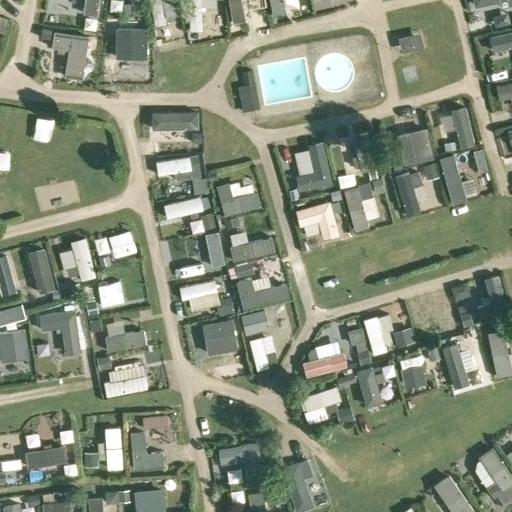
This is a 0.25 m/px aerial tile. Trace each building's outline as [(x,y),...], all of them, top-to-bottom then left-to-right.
[(80,27),(91,28),(92,1),(90,1),(90,0),(44,0),(44,8),(81,12),(80,27)] [(131,0),(133,32),(143,32),(141,0),(131,0)] [(150,0),(156,25),(167,23),(162,0),(150,0)] [(188,0),(190,21),(202,20),(200,0),(188,0)] [(229,0),(230,16),(242,16),(241,0),(229,0)] [(271,0),(274,16),(286,14),(283,0),(271,0)] [(429,76),(460,66),(443,15),(412,25),(429,76)] [(51,30),(41,29),(40,37),(50,38),(51,30)] [(132,44),(135,88),(149,87),(147,43),(132,44)] [(166,85),(197,87),(198,75),(178,73),(179,68),(168,67),(168,73),(167,73),(166,85)] [(237,86),(243,112),(261,108),(252,69),(241,72),(244,85),(237,86)] [(455,103),(464,147),(477,144),(468,101),(455,103)] [(176,138),(192,138),(192,121),(154,120),(154,132),(176,133),(176,138)] [(81,149),(101,152),(106,126),(86,122),(81,149)] [(362,165),(363,171),(374,168),(368,141),(356,144),(358,151),(351,153),(355,166),(362,165)] [(453,141),(443,143),(444,149),(454,148),(453,141)] [(402,148),(404,160),(422,157),(420,144),(402,148)] [(487,171),(481,149),(473,151),(479,173),(487,171)] [(320,179),(322,184),(333,182),(326,152),(315,155),(318,168),(311,170),(314,180),(320,179)] [(156,162),(158,174),(186,169),(184,157),(156,162)] [(397,158),(390,160),(393,169),(400,167),(397,158)] [(451,161),(460,195),(472,192),(463,158),(451,161)] [(425,167),(428,178),(439,175),(436,165),(425,167)] [(217,180),(215,171),(206,173),(208,182),(217,180)] [(398,178),(405,207),(416,205),(413,191),(420,189),(417,173),(409,175),(409,176),(398,178)] [(373,180),(374,184),(376,192),(384,190),(381,178),(373,180)] [(232,182),(238,210),(247,208),(242,180),(232,182)] [(361,197),(373,194),(369,180),(357,183),(361,197)] [(295,188),(288,190),(291,199),(298,197),(295,188)] [(342,202),(339,193),(331,196),(333,204),(342,202)] [(170,204),(173,216),(206,208),(204,196),(170,204)] [(338,236),(328,202),(294,211),(299,228),(317,223),(322,241),(338,236)] [(216,205),(218,220),(230,218),(232,218),(230,203),(216,205)] [(211,214),(201,216),(204,230),(214,227),(211,214)] [(224,219),(225,227),(237,225),(236,217),(232,218),(230,218),(224,219)] [(169,241),(174,262),(208,255),(204,233),(169,241)] [(69,252),(76,274),(93,269),(85,240),(73,243),(75,251),(69,252)] [(231,250),(234,262),(261,256),(258,244),(240,248),(239,242),(231,244),(232,250),(231,250)] [(108,251),(111,262),(134,255),(130,244),(108,251)] [(30,271),(33,285),(41,283),(40,279),(52,276),(45,251),(34,254),(38,269),(30,271)] [(0,282),(0,297),(5,296),(17,294),(9,260),(0,262),(0,276),(1,283),(0,282)] [(235,267),(237,275),(249,272),(247,264),(235,267)] [(494,305),(496,314),(508,311),(498,278),(487,281),(491,296),(486,297),(488,306),(494,305)] [(180,287),(182,299),(217,292),(214,279),(180,287)] [(236,286),(241,304),(274,294),(270,283),(253,288),(251,281),(236,286)] [(70,286),(72,297),(80,296),(77,284),(70,286)] [(471,285),(455,289),(457,300),(474,297),(471,285)] [(45,299),(49,309),(72,302),(69,291),(45,299)] [(435,318),(440,334),(458,329),(448,294),(437,297),(442,316),(435,318)] [(233,311),(230,298),(216,301),(219,314),(233,311)] [(0,309),(0,324),(25,317),(21,304),(0,309)] [(89,314),(98,313),(96,304),(88,305),(89,314)] [(395,345),(397,350),(416,344),(411,327),(408,328),(403,308),(392,311),(397,331),(392,332),(392,335),(388,336),(391,346),(395,345)] [(465,326),(473,324),(469,311),(461,313),(465,326)] [(246,334),(262,330),(257,312),(241,316),(246,334)] [(65,315),(50,317),(54,348),(69,346),(65,315)] [(363,320),(373,355),(386,351),(377,316),(363,320)] [(94,330),(103,328),(102,318),(92,320),(94,330)] [(25,359),(39,356),(31,324),(17,327),(25,359)] [(106,338),(108,349),(137,343),(135,332),(117,336),(115,327),(109,328),(106,338)] [(358,329),(346,332),(349,345),(362,341),(358,329)] [(210,332),(217,360),(228,357),(222,330),(210,332)] [(264,332),(251,337),(262,370),(275,366),(264,332)] [(491,338),(497,368),(508,366),(503,336),(491,338)] [(441,347),(451,379),(463,375),(457,358),(466,355),(462,341),(441,347)] [(439,358),(436,346),(428,348),(431,360),(439,358)] [(366,351),(359,352),(362,363),(368,361),(366,351)] [(399,359),(405,384),(417,381),(415,372),(421,371),(416,351),(410,353),(411,357),(399,359)] [(301,365),(304,376),(344,366),(341,354),(319,360),(317,352),(306,355),(308,363),(301,365)] [(111,366),(109,356),(98,358),(100,368),(111,366)] [(236,359),(240,374),(251,372),(248,356),(236,359)] [(357,372),(366,405),(381,401),(376,382),(383,380),(381,372),(373,374),(371,368),(357,372)] [(104,381),(106,395),(146,388),(143,374),(104,381)] [(302,397),(307,410),(339,400),(335,386),(302,397)] [(143,418),(144,427),(156,426),(155,416),(143,418)] [(135,458),(136,469),(176,466),(176,456),(138,458),(137,441),(125,442),(126,459),(135,458)] [(220,449),(222,463),(258,457),(256,443),(220,449)] [(478,450),(497,479),(508,472),(489,443),(478,450)] [(110,469),(110,475),(122,474),(121,444),(109,444),(110,458),(104,459),(105,469),(110,469)] [(9,446),(13,472),(25,470),(21,445),(9,446)] [(25,452),(28,466),(64,460),(61,446),(25,452)] [(85,457),(86,462),(89,466),(95,466),(98,462),(98,457),(94,453),(89,454),(85,457)] [(269,465),(259,467),(261,479),(271,477),(269,465)] [(40,471),(30,471),(31,480),(41,479),(40,471)] [(422,493),(429,502),(457,484),(450,474),(422,493)] [(284,480),(274,482),(277,497),(286,496),(284,480)] [(290,499),(298,509),(321,492),(313,482),(302,490),(298,484),(286,492),(291,498),(290,499)] [(120,490),(120,500),(129,499),(128,489),(120,490)] [(135,494),(136,511),(163,511),(162,492),(135,494)] [(249,494),(251,511),(265,511),(263,492),(249,494)] [(109,511),(108,493),(92,494),(93,511),(109,511)] [(29,505),(38,504),(37,494),(28,495),(29,505)] [(3,498),(4,511),(16,511),(16,509),(21,509),(20,498),(15,498),(15,497),(3,498)] [(71,511),(71,503),(44,506),(44,511),(71,511)]
